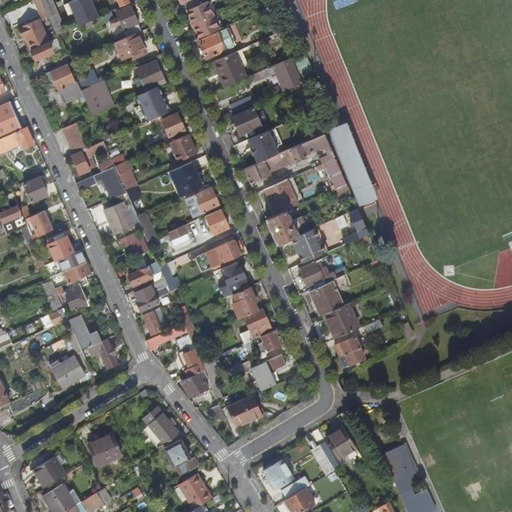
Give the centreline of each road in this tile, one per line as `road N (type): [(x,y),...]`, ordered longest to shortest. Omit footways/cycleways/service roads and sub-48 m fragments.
road 1 (residential): [(231,464),(321,409),(326,398),(153,0)]
road 2 (residential): [(0,34),(149,371)]
road 3 (residential): [(0,458),(149,371)]
road 4 (residential): [(149,371),(231,464)]
